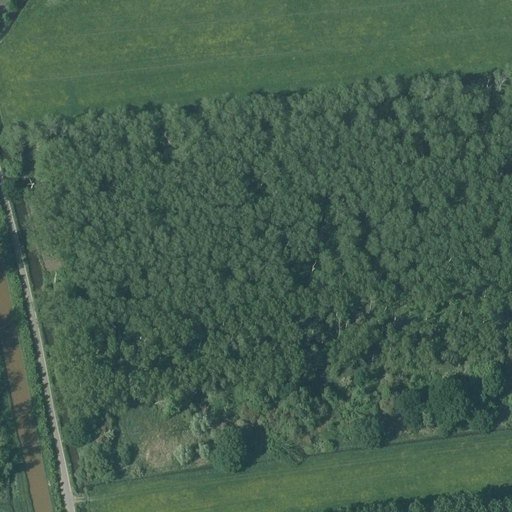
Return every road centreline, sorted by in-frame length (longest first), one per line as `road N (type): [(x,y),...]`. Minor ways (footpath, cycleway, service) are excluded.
road 1 (unclassified): [(73,511),(0,175)]
road 2 (track): [(27,511),(0,374)]
